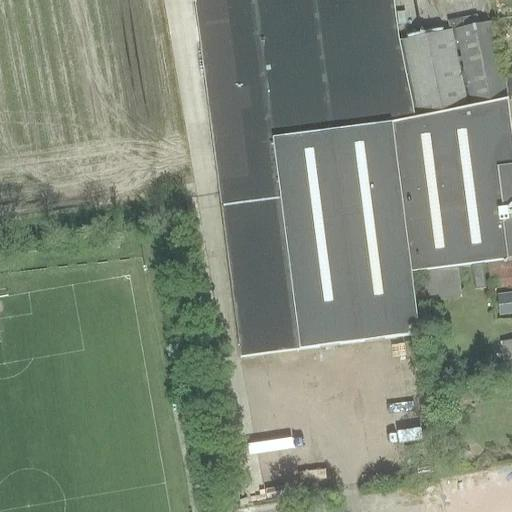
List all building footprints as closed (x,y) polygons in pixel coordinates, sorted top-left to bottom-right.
[(411,274),(459,268),(473,266),(483,265),(511,261),(511,134),(508,101),(491,23),(455,30),(471,107),(467,107),(451,31),(399,41),(393,0),(194,0),(241,358),(419,335),(415,304),(411,274)] [(511,261),(488,265),(491,290),(511,286),(511,261)] [(473,266),(476,291),(486,290),(483,265),(473,266)] [(421,303),(461,298),(458,269),(418,274),(421,303)] [(511,293),(497,295),(500,317),(511,315),(511,293)] [(506,375),(511,374),(511,340),(501,343),(506,375)] [(405,342),(407,357),(417,356),(415,341),(405,342)] [(408,426),(409,440),(390,441),(391,461),(436,458),(434,424),(408,426)]
